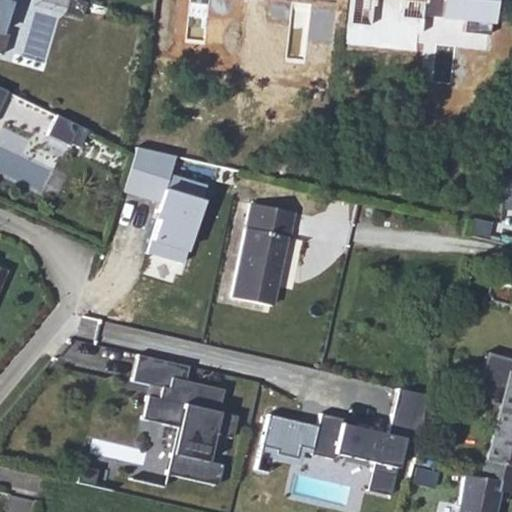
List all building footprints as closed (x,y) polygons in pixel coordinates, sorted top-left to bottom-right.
[(0,29),(8,0),(0,0),(0,53),(1,54),(7,34),(0,32),(0,29)] [(348,0),(346,25),(374,28),(376,0),(391,0),(425,3),(425,0),(348,0)] [(439,0),(438,17),(490,22),(492,0),(439,0)] [(83,127),(52,112),(43,132),(65,143),(66,140),(75,144),(83,127)] [(171,157),(134,146),(121,191),(159,202),(143,255),(185,268),(208,189),(165,177),(171,157)] [(228,168),(198,162),(195,182),(225,188),(228,168)] [(227,295),(269,303),(282,238),(286,239),(291,212),(246,202),(227,295)] [(511,360),(506,359),(482,354),(475,385),(486,403),(495,405),(477,478),(494,494),(509,493),(511,481),(511,360)] [(136,356),(131,382),(160,389),(157,400),(146,397),(141,421),(182,430),(176,456),(170,454),(165,476),(215,487),(220,466),(205,462),(211,435),(230,439),(235,417),(216,413),(221,390),(184,382),(187,367),(136,356)] [(369,462),(367,470),(390,476),(400,434),(417,438),(429,396),(394,388),(384,433),(337,422),(338,417),(316,412),(307,453),(328,458),(329,452),(369,462)] [(421,448),(414,446),(409,463),(426,467),(428,460),(421,448)] [(96,468),(79,464),(76,481),(92,485),(96,468)] [(385,496),(390,476),(367,470),(362,490),(385,496)] [(450,511),(489,511),(494,494),(477,478),(460,474),(450,511)]
